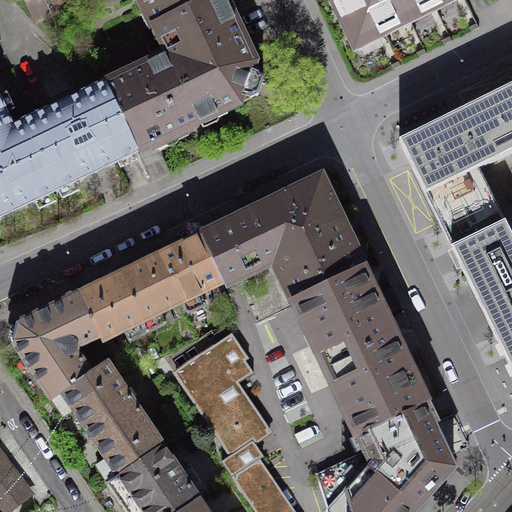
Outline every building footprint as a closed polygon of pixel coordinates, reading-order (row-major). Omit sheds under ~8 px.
[(146,0),(159,26),(214,0),(146,0)] [(224,0),(214,0),(159,26),(170,50),(166,51),(168,55),(170,58),(200,122),(215,115),(217,119),(228,114),(226,110),(239,104),(242,96),(250,99),(258,95),(263,80),(259,73),(252,70),(254,62),(248,49),(252,47),(247,37),(243,38),(236,24),(240,22),(235,12),(231,13),(224,0)] [(342,18),(355,46),(356,45),(356,46),(358,45),(357,45),(377,35),(378,35),(379,35),(378,34),(398,24),(399,25),(400,25),(399,24),(409,19),(419,14),(420,15),(421,14),(420,13),(440,4),(441,4),(442,4),(441,3),(447,0),(334,0),(343,18),(342,18)] [(200,123),(200,122),(170,58),(155,65),(153,61),(106,84),(138,152),(139,152),(137,148),(153,140),(154,144),(168,137),(182,131),(181,127),(198,119),(200,123)] [(138,152),(106,84),(94,89),(23,123),(55,191),(58,190),(62,199),(80,191),(75,182),(96,172),(117,162),(120,168),(129,164),(138,160),(135,154),(138,152)] [(482,309),(511,371),(511,86),(399,142),(482,309)] [(52,193),(55,191),(23,123),(12,128),(7,117),(0,120),(0,217),(35,201),(39,210),(57,202),(52,193)] [(209,232),(200,236),(223,284),(223,285),(232,281),(274,260),(295,303),(294,303),(295,305),(363,272),(362,271),(363,271),(351,246),(354,241),(349,231),(343,230),(340,224),(337,218),(341,213),(334,200),(329,199),(319,179),(305,185),(303,184),(287,192),(287,194),(286,195),(251,211),(249,210),(233,218),(233,220),(209,232)] [(191,240),(159,256),(182,304),(187,314),(206,306),(201,295),(223,284),(200,236),(191,240)] [(182,304),(159,256),(127,271),(120,275),(143,323),(182,304)] [(364,271),(363,271),(362,271),(363,272),(295,305),(297,308),(300,307),(306,320),(304,322),(306,325),(305,326),(309,333),(312,332),(318,345),(316,347),(317,350),(317,351),(335,389),(336,389),(337,392),(341,392),(347,406),(343,407),(347,414),(348,414),(349,417),(352,417),(359,430),(355,432),(357,435),(426,402),(416,380),(412,381),(406,368),(408,366),(406,363),(407,362),(404,355),(401,356),(394,343),(396,340),(395,337),(391,327),(386,318),(385,318),(384,315),(381,315),(375,302),(378,301),(374,293),(373,293),(372,290),(369,290),(363,277),(366,276),(364,271)] [(103,342),(143,323),(120,275),(111,279),(80,294),(103,342)] [(11,342),(51,401),(107,363),(106,362),(90,372),(77,353),(78,348),(99,338),(102,343),(103,342),(80,294),(48,309),(16,324),(11,342)] [(222,463),(232,477),(278,446),(237,385),(253,373),(245,361),(248,359),(235,340),(219,351),(215,353),(212,349),(176,374),(232,456),(222,463)] [(107,363),(51,401),(62,394),(90,435),(117,476),(107,483),(108,484),(163,447),(107,363)] [(436,421),(426,402),(357,435),(366,453),(319,476),(330,509),(329,510),(329,511),(413,511),(454,467),(432,423),(436,421)] [(291,511),(274,486),(257,461),(279,447),(278,446),(232,477),(254,511),(291,511)] [(180,511),(199,499),(163,447),(108,484),(120,503),(128,498),(133,505),(137,511),(180,511)] [(0,479),(12,471),(3,459),(0,454),(0,479)] [(22,484),(12,471),(0,479),(0,509),(2,511),(7,511),(30,495),(22,484)] [(207,511),(199,499),(180,511),(207,511)]
